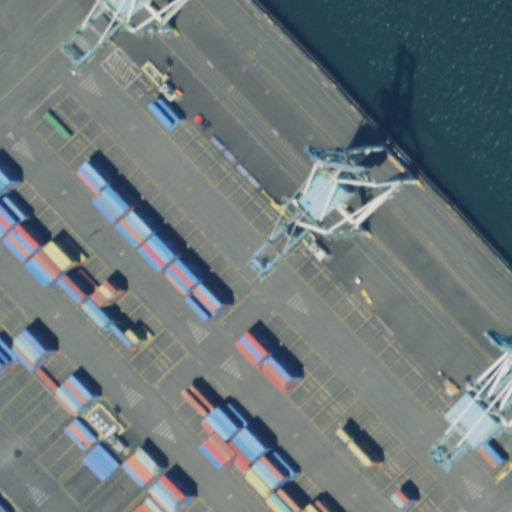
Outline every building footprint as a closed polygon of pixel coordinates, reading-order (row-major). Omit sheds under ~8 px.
[(162,88),(168,83),(179,95),(174,100),(162,88)] [(313,247),(318,242),(330,254),(324,259),(313,247)] [(475,418),(464,406),(469,400),(481,413),(475,418)] [(96,439),(76,418),(68,426),(88,447),(96,439)] [(112,440),(117,434),(129,446),(123,452),(112,440)]
